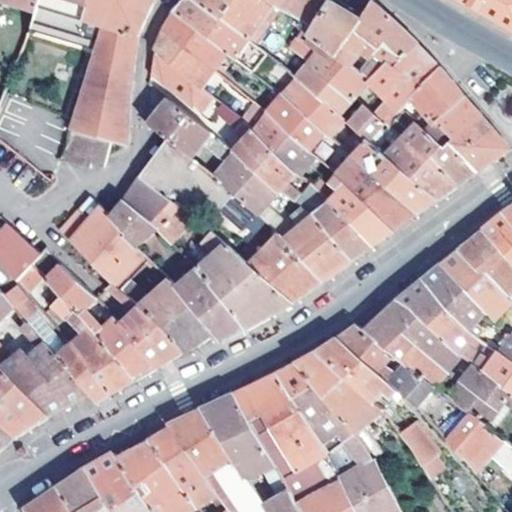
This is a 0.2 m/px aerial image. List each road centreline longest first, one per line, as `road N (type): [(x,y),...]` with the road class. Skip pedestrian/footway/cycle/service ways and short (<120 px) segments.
road 1 (secondary): [(0,491),(264,355),(511,187)]
road 2 (residential): [(0,189),(36,216),(106,186),(139,151),(147,44),(165,0)]
